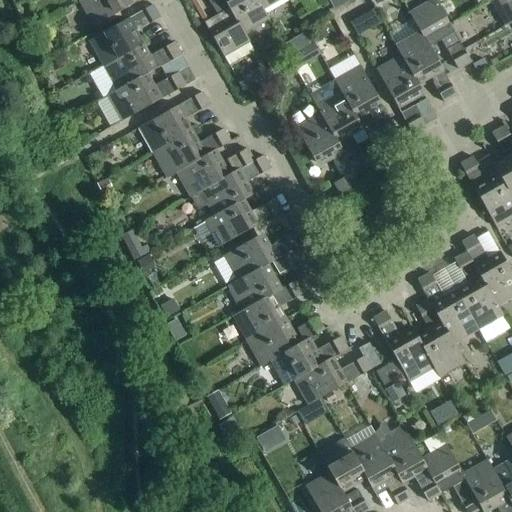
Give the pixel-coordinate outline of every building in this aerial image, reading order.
[(83,0),(79,3),(94,29),(137,4),(144,0),(83,0)] [(207,0),(212,8),(223,1),(224,1),(224,0),(207,0)] [(223,1),(229,11),(230,10),(244,35),(269,21),(263,11),(256,0),(224,0),(224,1),(223,1)] [(256,0),(263,11),(282,0),(256,0)] [(409,15),(420,34),(429,49),(430,49),(435,58),(446,51),(458,71),(470,64),(435,0),(409,15)] [(505,28),(511,23),(511,0),(495,0),(490,3),(505,28)] [(89,43),(103,68),(144,45),(137,33),(160,20),(152,7),(89,43)] [(230,10),(229,11),(204,24),(224,59),(249,44),(244,35),(230,10)] [(374,11),(363,17),(367,23),(377,18),(374,11)] [(33,19),(24,23),(28,31),(36,27),(33,19)] [(323,30),(314,35),(318,41),(327,37),(323,30)] [(395,48),(400,58),(401,57),(415,82),(416,82),(419,87),(431,80),(434,85),(433,85),(443,104),(456,97),(440,68),(435,58),(430,49),(429,49),(420,34),(395,48)] [(39,64),(55,56),(47,40),(31,49),(39,64)] [(283,46),(290,58),(297,54),(290,42),(283,46)] [(320,56),(313,44),(301,51),(308,63),(320,56)] [(103,68),(117,92),(117,93),(142,79),(149,75),(152,74),(158,70),(144,45),(103,68)] [(154,56),(161,68),(181,57),(174,45),(154,56)] [(401,57),(400,58),(376,71),(398,111),(424,97),(419,87),(416,82),(415,82),(401,57)] [(334,82),(339,92),(340,91),(357,121),(382,107),(360,68),(334,82)] [(117,93),(117,92),(95,104),(110,130),(195,82),(188,69),(155,87),(149,75),(142,79),(117,93)] [(269,81),(262,69),(242,81),(249,93),(269,81)] [(273,69),(267,72),(271,79),(277,76),(273,69)] [(315,106),(320,116),(321,115),(356,177),(375,166),(368,153),(363,156),(352,138),(363,132),(357,121),(340,91),(339,92),(315,106)] [(138,130),(153,155),(193,132),(186,120),(209,107),(202,94),(138,130)] [(400,115),(411,135),(424,128),(413,108),(400,115)] [(395,131),(384,112),(371,119),(382,139),(395,131)] [(321,115),(320,116),(295,129),(318,169),(332,161),(343,180),(334,185),(341,198),(361,187),(356,177),(321,115)] [(503,155),(511,150),(511,140),(505,128),(492,136),(503,155)] [(167,180),(176,175),(217,152),(230,144),(223,131),(200,144),(193,132),(153,155),(167,180)] [(254,163),(253,163),(246,151),(227,162),(233,174),(234,175),(254,163)] [(190,200),(200,194),(225,180),(224,179),(230,176),(217,152),(176,175),(190,200)] [(495,172),(497,175),(500,182),(501,181),(511,198),(511,154),(493,166),(495,172)] [(254,196),(247,184),(270,171),(263,158),(253,163),(254,163),(234,175),(233,174),(230,176),(224,179),(225,180),(200,194),(190,200),(197,212),(207,206),(213,218),(214,219),(239,205),(245,202),(254,196)] [(460,166),(471,186),(484,179),(473,159),(460,166)] [(500,182),(497,175),(473,189),(496,230),(511,220),(511,198),(501,181),(500,182)] [(214,219),(213,218),(204,223),(218,249),(282,213),(274,200),(251,213),(245,202),(239,205),(214,219)] [(136,245),(131,234),(124,238),(129,248),(136,245)] [(274,246),(281,258),(291,253),(301,247),(294,234),(274,246)] [(223,258),(237,282),(237,283),(262,269),(263,269),(269,266),(272,264),(272,263),(278,260),(264,235),(223,258)] [(461,245),(466,254),(478,273),(497,308),(498,308),(511,299),(511,275),(499,254),(487,260),(474,237),(461,245)] [(281,258),(278,260),(272,263),(272,264),(279,276),(298,265),(291,253),(281,258)] [(468,284),(455,291),(458,297),(478,332),(503,317),(498,308),(497,308),(478,273),(466,254),(454,261),(465,281),(466,280),(468,284)] [(155,268),(148,256),(136,263),(143,274),(155,268)] [(228,288),(242,313),(276,294),(276,293),(282,290),(269,266),(263,269),(262,269),(237,283),(237,282),(228,288)] [(417,282),(428,302),(429,301),(434,311),(454,345),(478,332),(458,297),(455,291),(443,298),(430,275),(417,282)] [(232,318),(246,343),(286,320),(280,308),(303,295),(296,282),(282,290),(276,293),(276,294),(242,313),(232,318)] [(428,332),(417,338),(420,344),(434,370),(433,370),(439,379),(465,365),(454,345),(434,311),(429,301),(428,302),(415,309),(428,332)] [(178,312),(172,302),(162,308),(168,318),(178,312)] [(396,362),(404,376),(409,384),(433,370),(434,370),(420,344),(417,338),(412,329),(399,336),(385,313),(372,321),(396,362)] [(297,330),(304,343),(304,344),(310,340),(324,332),(316,319),(297,330)] [(176,320),(166,326),(170,334),(181,328),(176,320)] [(261,369),(270,363),(295,348),(294,348),(300,345),(286,320),(246,343),(261,369)] [(284,388),(294,383),(293,382),(328,363),(334,359),(347,352),(340,339),(317,352),(310,340),(304,344),(304,343),(300,345),(294,348),(295,348),(270,363),(284,388)] [(293,382),(294,383),(308,407),(381,366),(369,344),(358,350),(363,359),(341,371),(334,359),(328,363),(293,382)] [(511,354),(497,363),(503,376),(511,370),(511,354)] [(404,376),(396,362),(375,374),(383,388),(404,376)] [(385,391),(392,404),(405,396),(398,384),(385,391)] [(229,415),(217,393),(206,399),(219,421),(229,415)] [(443,424),(436,410),(429,413),(437,427),(443,424)] [(462,418),(467,425),(474,421),(469,414),(462,418)] [(482,430),(476,420),(474,421),(467,425),(466,426),(472,436),(482,430)] [(405,432),(380,446),(402,486),(414,480),(427,503),(440,496),(429,476),(428,476),(423,467),(424,467),(421,461),(405,432)] [(375,436),(350,450),(350,451),(364,476),(363,476),(366,482),(368,486),(369,485),(372,491),(384,484),(397,507),(410,500),(402,486),(380,446),(375,436)] [(319,456),(330,475),(330,474),(339,490),(339,489),(342,495),(366,482),(363,476),(364,476),(350,451),(350,450),(345,441),(319,456)] [(446,447),(421,461),(424,467),(423,467),(428,476),(429,476),(440,496),(452,489),(465,511),(479,511),(481,511),(462,476),(446,447)] [(511,460),(493,472),(492,472),(492,473),(506,497),(505,497),(511,506),(511,460)] [(487,462),(462,476),(481,511),(492,511),(496,510),(497,511),(511,511),(511,506),(505,497),(506,497),(492,473),(492,472),(493,472),(487,462)] [(330,474),(330,475),(305,489),(318,511),(351,511),(350,509),(344,499),(342,495),(339,489),(339,490),(330,474)] [(357,492),(344,499),(350,509),(351,511),(366,511),(368,511),(357,492)]
